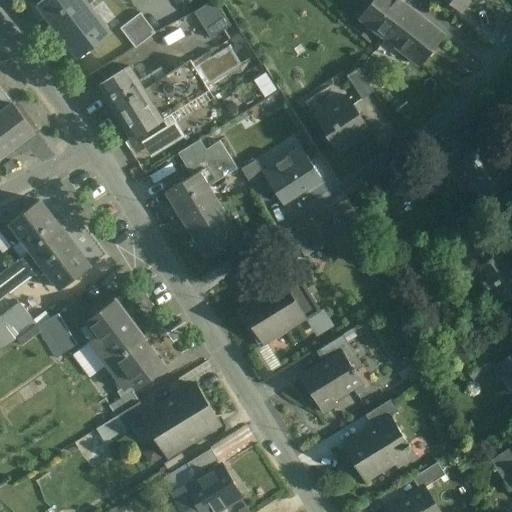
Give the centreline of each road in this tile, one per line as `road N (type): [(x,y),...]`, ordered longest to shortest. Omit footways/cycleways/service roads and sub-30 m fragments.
road 1 (unclassified): [(188,297),(465,99),(511,38)]
road 2 (unclassified): [(321,511),(188,297)]
road 3 (unclassified): [(188,297),(84,152)]
road 4 (unclassified): [(84,152),(0,31)]
